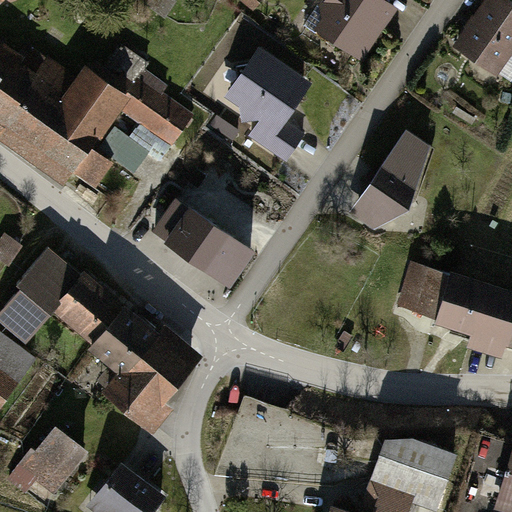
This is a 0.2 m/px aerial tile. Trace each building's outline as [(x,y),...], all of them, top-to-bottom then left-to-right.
[(166,15),(175,0),(154,0),(151,6),(166,15)] [(326,0),(325,2),(328,16),(321,26),(362,55),(391,10),(374,0),(326,0)] [(511,3),(507,0),(491,0),(460,45),(497,71),(511,49),(511,3)] [(11,50),(0,42),(0,115),(98,184),(113,162),(90,146),(119,106),(173,144),(194,115),(162,93),(167,86),(144,70),(149,63),(123,44),(109,63),(135,81),(127,93),(91,67),(81,81),(33,48),(21,65),(7,56),(11,50)] [(305,81),(262,51),(253,63),(238,66),(240,81),(232,94),(245,103),(248,117),(261,114),(265,118),(253,135),(288,159),(305,134),(280,117),(290,102),(299,100),(298,91),(305,81)] [(428,154),(403,136),(360,199),(380,212),(371,224),(376,228),(410,207),(428,154)] [(253,249),(192,207),(170,240),(231,282),(253,249)] [(0,257),(8,263),(22,243),(8,234),(0,246),(0,257)] [(82,274),(49,246),(18,283),(22,287),(0,313),(0,317),(27,342),(56,308),(94,340),(124,306),(85,272),(82,274)] [(511,336),(511,291),(418,263),(405,307),(462,325),(460,333),(476,339),(479,329),(511,339),(511,336)] [(145,420),(192,364),(124,306),(94,340),(92,345),(124,371),(109,389),(145,420)] [(0,406),(36,358),(0,330),(0,406)] [(69,436),(55,427),(38,451),(33,448),(10,478),(28,491),(40,476),(56,487),(85,449),(69,436)] [(374,511),(350,511),(333,506),(331,511),(408,511),(413,499),(437,507),(457,453),(413,438),(394,489),(399,491),(395,502),(380,497),(374,511)] [(511,465),(501,501),(511,504),(511,465)] [(136,476),(122,466),(98,497),(117,511),(150,511),(162,496),(147,484),(146,480),(139,474),(136,476)]
